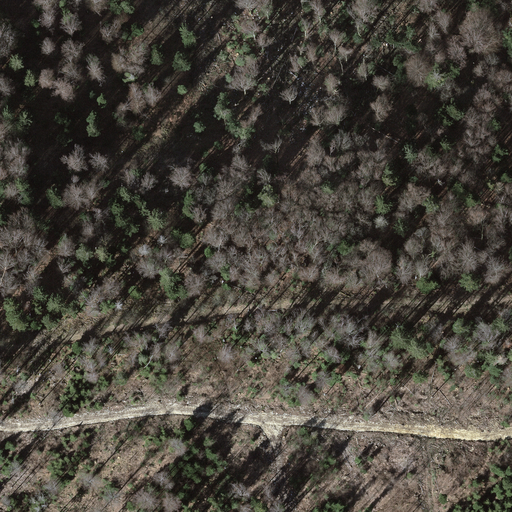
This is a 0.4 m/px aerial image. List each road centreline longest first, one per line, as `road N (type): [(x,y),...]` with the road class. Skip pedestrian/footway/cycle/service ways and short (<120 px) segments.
road 1 (track): [(0,351),(211,314),(511,298)]
road 2 (track): [(261,417),(169,408),(0,415)]
road 3 (track): [(261,417),(511,431)]
